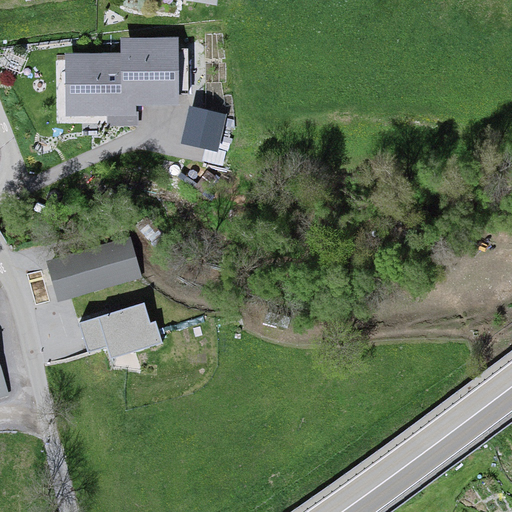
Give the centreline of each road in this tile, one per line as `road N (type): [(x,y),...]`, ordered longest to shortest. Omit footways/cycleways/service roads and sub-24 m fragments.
road 1 (residential): [(0,249),(21,306),(67,511)]
road 2 (trunk): [(336,511),(511,387)]
